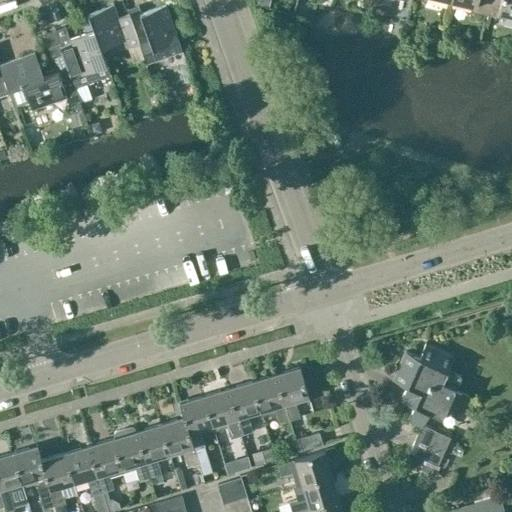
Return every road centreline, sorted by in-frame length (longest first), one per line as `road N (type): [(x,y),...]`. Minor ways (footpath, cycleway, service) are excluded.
road 1 (residential): [(0,388),(322,292)]
road 2 (residential): [(322,292),(218,0)]
road 3 (residential): [(384,511),(322,292)]
road 4 (residential): [(322,292),(511,235)]
